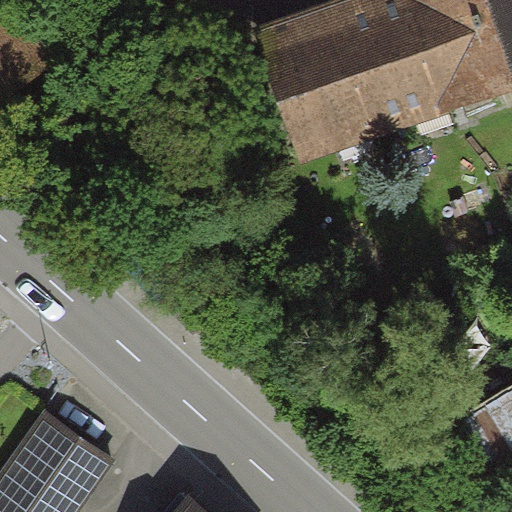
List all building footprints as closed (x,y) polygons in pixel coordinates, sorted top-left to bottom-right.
[(0,0),(0,96),(58,55),(17,0),(0,0)] [(511,72),(511,0),(369,0),(262,38),(301,148),(511,72)] [(129,205),(96,161),(72,179),(104,223),(129,205)] [(75,511),(112,459),(47,413),(0,480),(0,511),(75,511)] [(209,511),(191,498),(179,511),(209,511)]
